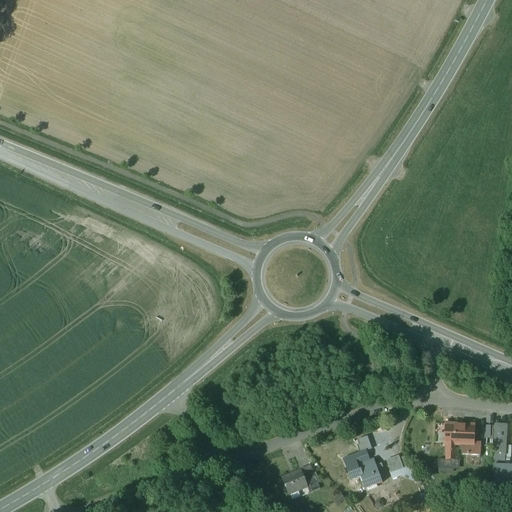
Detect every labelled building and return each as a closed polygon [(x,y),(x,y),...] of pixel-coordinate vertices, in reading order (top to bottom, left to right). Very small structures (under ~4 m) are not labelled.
[(474,425),(446,423),(445,444),(446,445),(445,459),(445,460),(455,460),(456,445),(460,445),(462,454),(480,455),(480,445),(473,445),(474,425)] [(511,466),(504,466),(505,440),(494,440),(492,491),(511,491),(511,466)] [(399,456),(387,460),(391,473),(403,468),(399,456)] [(373,459),(357,465),(360,473),(359,474),(362,481),(363,480),(366,489),(382,483),(373,459)] [(455,460),(445,460),(445,459),(437,459),(437,469),(455,469),(455,460)] [(310,465),(300,469),(300,471),(307,487),(317,483),(310,465)] [(300,471),(282,479),(288,495),(307,487),(300,471)] [(310,489),(293,495),(295,500),(311,493),(310,489)]
